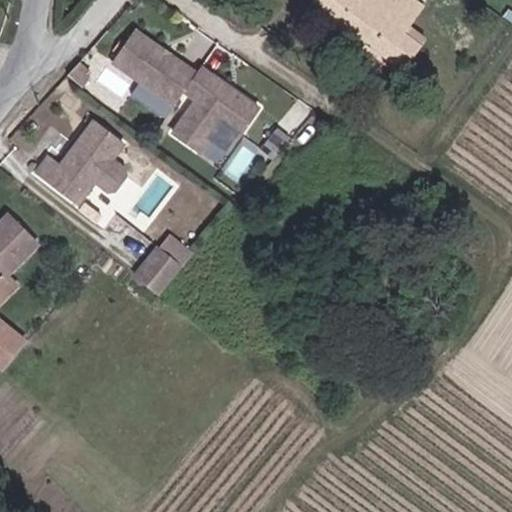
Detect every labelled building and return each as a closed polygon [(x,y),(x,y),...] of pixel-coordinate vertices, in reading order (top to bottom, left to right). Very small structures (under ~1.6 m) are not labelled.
[(330,0),(363,26),(383,1),(381,0),(330,0)] [(363,26),(400,55),(418,31),(405,19),(418,0),(381,0),(383,1),(363,26)] [(162,119),(177,129),(214,83),(210,81),(212,77),(188,59),(186,61),(126,16),(102,47),(163,92),(172,79),(184,87),(162,119)] [(100,85),(112,70),(99,60),(86,74),(100,85)] [(214,83),(177,129),(189,138),(208,112),(227,125),(245,101),(225,88),(222,88),(214,83)] [(112,149),(124,132),(93,109),(60,152),(47,143),(37,159),(80,190),(95,170),(109,180),(117,179),(126,163),(126,158),(112,149)] [(248,138),(265,151),(281,130),(265,117),(248,138)] [(0,278),(8,270),(1,262),(32,231),(0,200),(0,278)] [(160,234),(138,264),(160,283),(184,253),(160,234)] [(0,311),(0,359),(0,360),(24,332),(0,311)]
